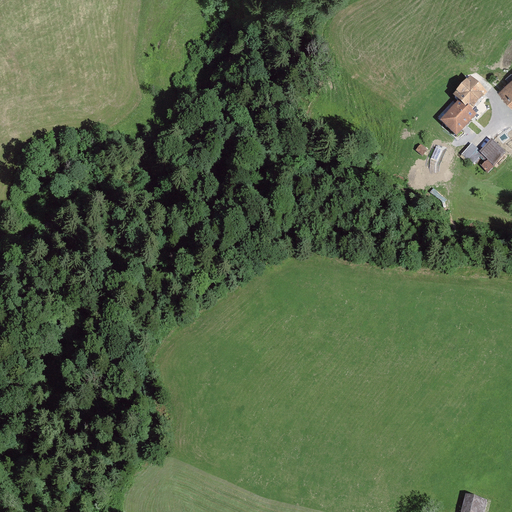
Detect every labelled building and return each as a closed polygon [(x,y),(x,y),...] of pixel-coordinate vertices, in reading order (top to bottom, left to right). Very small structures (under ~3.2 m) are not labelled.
[(511,81),(498,94),(511,109),(511,108),(511,81)] [(484,95),(469,82),(453,98),(459,103),(468,112),(479,100),(482,102),(486,98),(483,96),(484,95)] [(473,116),(468,112),(459,103),(441,123),(455,136),(473,116)] [(481,154),(480,155),(492,165),(503,152),(491,142),(480,153),(481,154)] [(472,164),(480,155),(481,154),(480,153),(470,145),(460,156),(465,160),(467,159),(472,164)] [(460,511),(481,511),(484,501),(465,496),(460,511)]
